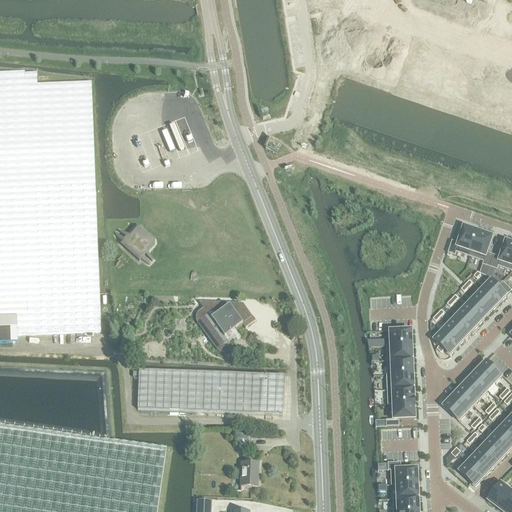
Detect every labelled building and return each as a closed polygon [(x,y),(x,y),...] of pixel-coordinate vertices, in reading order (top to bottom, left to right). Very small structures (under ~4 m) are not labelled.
[(372,13),(354,74),(437,97),(454,39),(431,33),(424,55),(389,45),(397,20),(372,13)] [(0,74),(0,318),(15,318),(16,337),(81,334),(100,333),(100,328),(98,272),(94,187),(90,84),(36,86),(36,75),(24,75),(23,74),(0,74)] [(139,260),(149,266),(151,264),(143,257),(145,255),(153,262),(155,260),(148,252),(154,245),(155,242),(138,228),(135,228),(128,235),(120,230),(118,232),(125,238),(123,240),(116,233),(114,235),(120,244),(117,246),(137,263),(139,260)] [(452,243),(448,255),(455,257),(456,254),(470,259),(478,234),(472,231),(470,230),(470,231),(464,229),(459,245),(452,243)] [(478,234),(470,259),(484,263),(483,266),(490,269),(494,257),(487,255),(493,239),(487,237),(487,236),(486,236),(485,236),(478,234)] [(494,257),(490,269),(497,271),(498,268),(511,273),(511,272),(511,245),(506,243),(501,259),(494,257)] [(483,266),(480,275),(487,278),(490,269),(483,266)] [(190,281),(194,282),(198,278),(196,276),(197,274),(195,272),(193,272),(191,273),(191,275),(191,276),(190,281)] [(491,283),(484,290),(499,305),(507,297),(498,289),(491,283)] [(503,283),(498,289),(507,297),(511,292),(503,283)] [(484,290),(477,298),(492,313),(499,305),(484,290)] [(477,298),(470,305),(485,320),(492,313),(477,298)] [(271,312),(273,303),(262,300),(260,309),(271,312)] [(196,317),(195,319),(195,321),(196,322),(196,324),(197,325),(216,350),(217,351),(218,352),(219,353),(221,354),(222,354),(224,354),(225,354),(227,353),(232,349),(228,343),(238,336),(235,331),(242,326),(245,330),(247,329),(255,323),(242,305),(199,304),(203,309),(199,312),(198,313),(197,314),(196,316),(196,317)] [(470,305),(463,312),(478,327),(479,327),(485,320),(470,305)] [(463,312),(456,320),(472,334),(478,327),(463,312)] [(0,344),(16,343),(16,337),(15,318),(0,318),(0,344)] [(456,320),(449,327),(465,342),(471,335),(472,334),(456,320)] [(449,327),(442,334),(458,349),(464,342),(465,342),(449,327)] [(410,332),(389,333),(389,348),(411,347),(410,332)] [(442,334),(434,342),(440,348),(444,352),(450,357),(457,349),(458,349),(442,334)] [(389,348),(385,348),(386,363),(412,362),(412,361),(411,361),(411,356),(412,356),(412,354),(411,354),(411,347),(389,348)] [(387,377),(385,377),(412,376),(412,369),(412,367),(411,362),(412,362),(386,363),(387,377)] [(487,364),(479,371),(495,386),(502,378),(487,364)] [(479,371),(472,379),(488,394),(495,386),(479,371)] [(138,372),(137,411),(282,417),(283,377),(138,372)] [(412,376),(385,377),(386,392),(414,391),(414,390),(413,390),(412,385),(413,385),(413,383),(412,383),(412,376)] [(472,379),(465,386),(481,401),(488,394),(472,379)] [(465,386),(458,394),(474,408),(481,401),(465,386)] [(414,391),(386,392),(387,406),(413,405),(413,402),(414,402),(413,400),(413,391),(414,391)] [(458,394),(451,401),(467,416),(474,408),(458,394)] [(451,401),(444,409),(459,424),(467,416),(451,401)] [(392,421),(385,422),(385,429),(398,428),(398,421),(414,420),(413,411),(414,411),(414,409),(413,409),(413,405),(392,406),(392,407),(392,421)] [(0,511),(157,511),(166,451),(112,443),(0,427),(0,511)] [(511,448),(511,433),(505,427),(497,434),(511,448)] [(248,446),(249,435),(236,434),(236,446),(248,446)] [(511,448),(497,434),(490,442),(505,457),(511,450),(511,448)] [(505,457),(490,442),(482,450),(498,465),(505,457)] [(482,450),(475,458),(491,473),(498,465),(482,450)] [(483,481),(491,473),(475,458),(468,466),(483,481)] [(380,466),(377,466),(377,473),(390,472),(390,487),(395,487),(417,486),(416,478),(417,478),(417,476),(416,476),(416,470),(400,471),(400,464),(387,465),(380,466)] [(258,489),(258,465),(241,465),(241,488),(258,489)] [(483,481),(468,466),(460,474),(475,489),(483,481)] [(417,486),(395,487),(396,501),(418,500),(417,500),(417,495),(417,493),(417,486)] [(510,493),(501,486),(488,503),(497,510),(510,493)] [(497,510),(500,511),(509,511),(511,508),(511,493),(510,493),(497,510)] [(418,500),(392,501),(392,511),(417,511),(418,507),(418,505),(417,506),(417,501),(418,501),(418,500)] [(211,511),(212,503),(198,502),(197,511),(211,511)]
